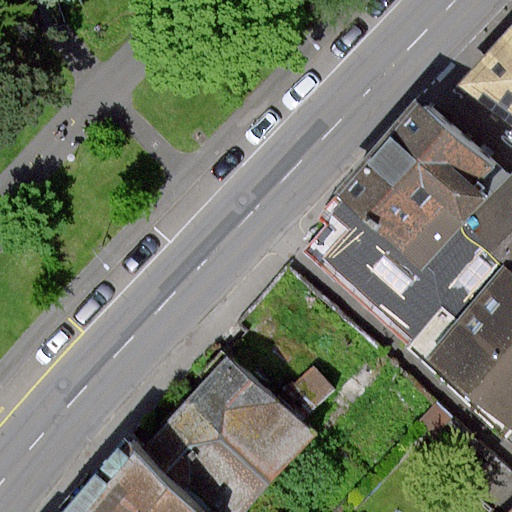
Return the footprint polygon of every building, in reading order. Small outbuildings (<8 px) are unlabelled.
[(511,34),(467,84),(511,117),(511,34)] [(511,177),(511,169),(428,101),(345,192),(351,196),(336,213),(355,228),(324,257),(413,340),(448,303),(465,320),(509,263),(470,224),(511,177)] [(511,177),(470,224),(509,263),(511,265),(511,177)] [(511,265),(509,263),(465,320),(434,361),(511,421),(511,265)] [(228,360),(171,423),(142,455),(206,511),(244,511),(313,436),(228,360)] [(206,511),(142,455),(138,451),(82,511),(206,511)]
